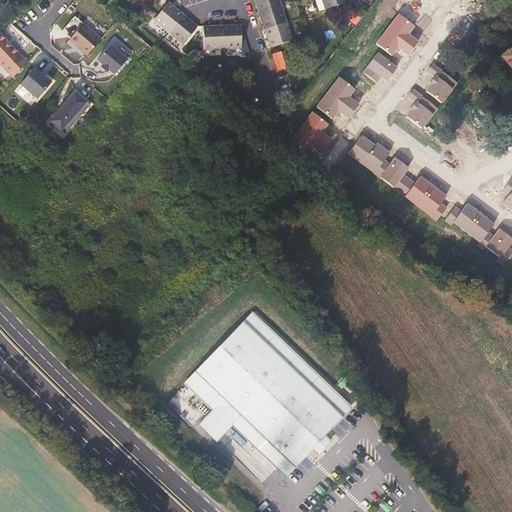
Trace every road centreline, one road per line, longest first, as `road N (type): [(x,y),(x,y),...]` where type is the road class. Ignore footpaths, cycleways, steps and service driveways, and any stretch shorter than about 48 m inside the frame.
road 1 (trunk): [(179,486),(0,313)]
road 2 (trunk): [(0,343),(166,509)]
road 3 (trunk): [(0,368),(166,509)]
road 4 (residential): [(454,14),(383,108),(369,114)]
